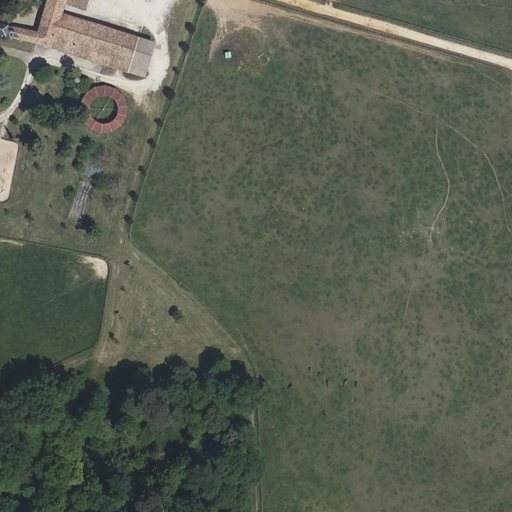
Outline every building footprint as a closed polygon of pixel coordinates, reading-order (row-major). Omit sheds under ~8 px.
[(60,14),(63,4),(53,0),(45,0),(44,7),(60,14)] [(84,10),(86,0),(64,0),(63,4),(84,10)] [(50,47),(60,14),(44,7),(36,32),(33,43),(50,47)] [(56,49),(67,16),(60,14),(50,47),(56,49)] [(126,72),(136,38),(67,16),(56,49),(126,72)] [(33,43),(36,32),(6,26),(4,37),(33,43)] [(143,77),(153,43),(136,38),(126,72),(143,77)]
